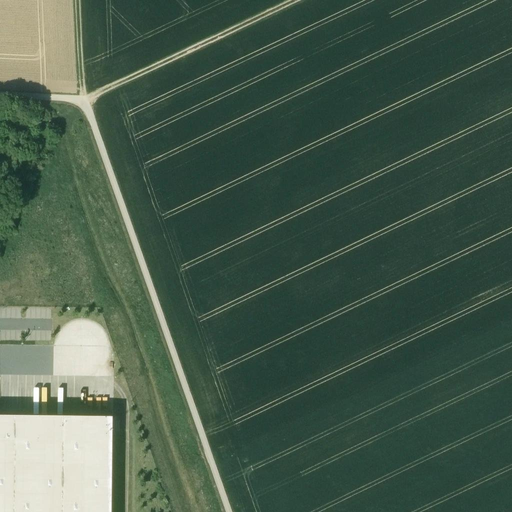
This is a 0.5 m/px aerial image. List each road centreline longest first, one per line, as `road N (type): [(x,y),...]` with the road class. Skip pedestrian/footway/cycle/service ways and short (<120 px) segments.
road 1 (track): [(227,511),(83,101),(0,96)]
road 2 (track): [(301,0),(83,101),(79,0)]
